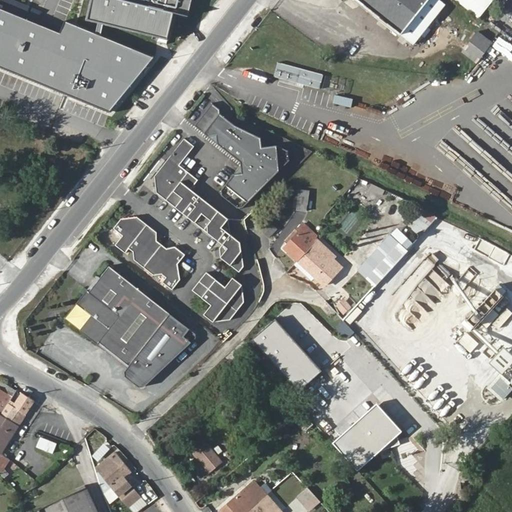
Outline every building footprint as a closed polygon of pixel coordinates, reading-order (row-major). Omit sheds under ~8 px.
[(193,20),(196,0),(94,0),(90,22),(174,41),(179,16),(193,20)] [(360,0),(416,44),(449,4),(444,0),(360,0)] [(459,0),(482,19),(497,1),(496,0),(459,0)] [(60,33),(0,8),(0,66),(110,112),(156,57),(66,21),(60,33)] [(476,29),(462,53),(478,63),(492,39),(476,29)] [(319,89),(324,75),(279,60),(274,75),(319,89)] [(240,164),(220,189),(221,194),(236,207),(241,208),(289,161),(288,152),(277,146),(262,147),(261,138),(235,124),(220,112),(220,108),(212,102),(194,124),(240,161),(240,164)] [(225,254),(244,268),(248,262),(245,238),(236,231),(233,215),(195,185),(197,183),(202,176),(184,162),(199,143),(189,135),(159,173),(161,189),(180,204),(200,219),(207,210),(215,217),(211,221),(212,230),(227,242),(224,244),(225,254)] [(299,185),(297,205),(307,206),(310,186),(299,185)] [(427,209),(422,215),(431,222),(435,217),(427,209)] [(138,248),(138,256),(158,272),(166,270),(171,274),(167,279),(177,285),(185,277),(182,260),(190,251),(180,243),(171,244),(161,236),(162,228),(142,213),(126,215),(118,225),(127,232),(120,241),(130,249),(133,245),(138,248)] [(299,230),(296,233),(299,236),(302,232),(311,241),(315,245),(321,239),(320,237),(320,234),(316,230),(305,220),(298,229),(299,230)] [(389,230),(356,265),(374,282),(407,247),(389,230)] [(284,247),(296,258),(311,241),(302,232),(299,236),(296,233),(284,247)] [(311,241),(296,258),(323,284),(339,267),(335,264),(343,256),(350,264),(361,253),(354,246),(352,249),(346,243),(343,245),(332,235),(327,240),(329,242),(321,250),(315,245),(311,241)] [(480,239),(476,249),(491,256),(495,246),(480,239)] [(423,276),(435,261),(429,256),(418,272),(423,276)] [(70,316),(130,364),(173,312),(114,263),(93,288),(92,287),(77,305),(75,304),(71,310),(72,313),(70,316)] [(216,301),(208,311),(218,318),(234,316),(248,298),(246,281),(237,274),(230,282),(221,276),(211,268),(197,287),(206,294),(216,301)] [(399,318),(420,329),(441,290),(420,279),(399,318)] [(346,318),(350,322),(359,313),(354,309),(346,318)] [(458,342),(470,353),(478,343),(466,333),(458,342)] [(511,355),(499,346),(491,357),(505,367),(511,357),(511,355)] [(511,384),(511,383),(498,370),(488,381),(503,395),(511,384)] [(12,399),(0,391),(0,414),(2,416),(12,399)] [(12,408),(26,416),(35,402),(20,393),(12,408)] [(3,421),(18,430),(26,416),(12,408),(3,421)] [(0,439),(8,445),(18,430),(3,421),(0,419),(0,439)] [(53,453),(57,442),(40,436),(36,447),(53,453)] [(195,450),(210,467),(226,455),(211,437),(195,450)] [(0,454),(2,456),(8,445),(0,439),(0,454)] [(130,472),(129,471),(113,455),(98,469),(133,506),(143,496),(125,477),(130,472)] [(221,507),(224,511),(245,511),(259,502),(271,492),(258,477),(221,507)] [(307,486),(295,498),(309,511),(321,501),(307,486)] [(113,488),(105,492),(109,501),(117,498),(113,488)] [(43,511),(98,511),(88,489),(43,511)] [(267,511),(259,502),(245,511),(267,511)]
